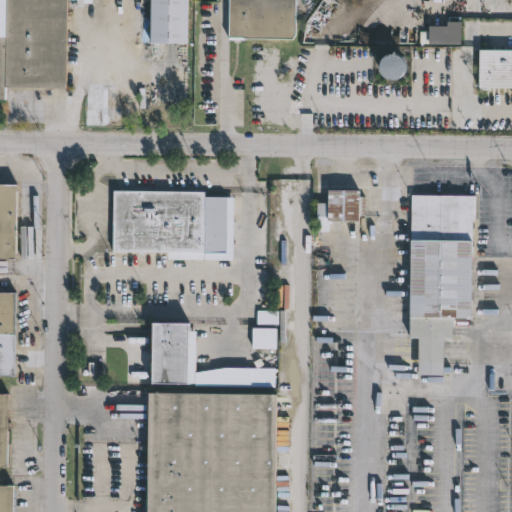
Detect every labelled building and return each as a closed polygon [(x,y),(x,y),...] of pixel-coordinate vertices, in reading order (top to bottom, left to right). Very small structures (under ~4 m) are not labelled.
[(0,98),(0,35),(8,36),(8,0),(68,0),(67,86),(7,86),(7,98),(0,98)] [(151,0),(151,44),(188,44),(187,0),(151,0)] [(234,38),(230,37),(230,0),(296,0),(296,34),(294,38),(234,38)] [(511,88),(475,88),(476,49),(511,49),(511,88)] [(395,78),(385,76),(380,68),(380,61),(387,54),(397,54),(404,61),(404,66),(402,73),(395,78)] [(0,182),(19,183),(18,259),(0,258),(0,182)] [(361,190),(361,196),(368,196),(368,215),(360,215),(360,221),(331,220),(331,232),(318,232),(319,202),(329,203),(329,189),(361,190)] [(206,191),(206,242),(210,242),(210,253),(201,252),(201,260),(164,259),(164,251),(109,251),(109,190),(206,191)] [(479,192),(476,317),(457,317),(457,338),(448,338),(447,374),(422,374),(423,338),(413,338),(414,194),(457,194),(458,192),(479,192)] [(0,291),(17,292),(17,376),(0,375),(0,291)] [(193,383),(156,383),(156,322),(193,322),(193,383)] [(7,469),(0,468),(0,393),(8,394),(7,469)] [(272,394),(270,511),(150,511),(152,393),(272,394)] [(0,511),(0,485),(15,486),(14,511),(0,511)]
